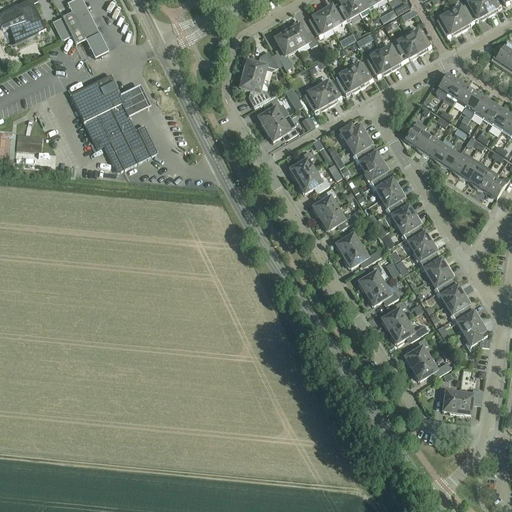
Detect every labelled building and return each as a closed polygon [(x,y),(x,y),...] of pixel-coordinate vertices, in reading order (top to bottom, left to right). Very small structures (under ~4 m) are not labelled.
[(336,8),(347,26),(351,24),(350,23),(359,18),(349,0),(343,0),(341,1),(343,4),(336,8)] [(349,0),(359,18),(360,18),(362,21),(371,16),(370,13),(373,11),(367,0),(349,0)] [(367,0),(373,11),(378,9),(377,8),(387,3),(385,0),(367,0)] [(475,0),(463,7),(475,27),(478,25),(477,23),(480,21),(482,24),(489,20),(477,0),(475,0)] [(477,0),(489,20),(495,16),(494,13),(497,12),(498,14),(502,12),(500,9),(501,9),(495,0),(477,0)] [(511,3),(511,0),(500,0),(505,7),(506,9),(510,7),(509,5),(511,3)] [(62,21),(71,40),(75,49),(87,43),(98,37),(80,1),(67,7),(72,16),(62,21)] [(31,3),(0,17),(0,27),(1,30),(2,30),(3,33),(10,31),(15,47),(16,48),(38,36),(45,32),(33,8),(31,3)] [(450,15),(462,35),(468,31),(466,29),(470,27),(471,29),(475,27),(463,7),(450,15)] [(321,13),(333,33),(342,28),(343,29),(347,26),(336,8),(329,12),(327,9),(321,13)] [(323,38),(333,33),(321,13),(314,16),(316,19),(308,23),(317,39),(318,39),(319,42),(324,39),(323,38)] [(455,39),(462,35),(450,15),(438,21),(439,23),(436,24),(446,41),(447,42),(451,40),(450,38),(453,36),(455,39)] [(388,16),(380,21),(383,27),(392,23),(388,16)] [(53,25),(62,44),(71,40),(62,21),(53,25)] [(287,34),(298,54),(308,48),(311,52),(317,48),(311,37),(306,40),(300,29),(294,32),(293,31),(287,34)] [(407,39),(418,60),(425,56),(424,53),(427,51),(428,53),(432,51),(431,49),(422,32),(419,34),(418,33),(407,39)] [(359,33),(353,37),(356,42),(362,39),(359,33)] [(376,33),(371,37),(373,41),(374,42),(380,39),(376,33)] [(287,60),(298,54),(287,34),(280,38),(281,39),(275,42),(282,54),(276,57),(283,69),(286,75),(293,71),(287,60)] [(98,37),(87,43),(95,60),(107,54),(98,37)] [(393,47),(405,67),(409,64),(407,62),(411,60),(412,63),(418,60),(407,39),(393,47)] [(345,41),(339,44),(343,51),(348,48),(345,41)] [(361,43),(356,46),(358,51),(364,48),(361,43)] [(354,45),(349,48),(352,54),(357,51),(354,45)] [(493,66),(511,78),(511,47),(507,45),(501,54),(493,66)] [(329,47),(322,51),(327,59),(334,55),(329,47)] [(380,54),(391,75),(398,71),(397,68),(400,67),(401,69),(405,67),(393,47),(380,54)] [(342,52),(339,53),(343,60),(347,57),(344,51),(343,51),(342,52)] [(385,79),(391,75),(380,54),(369,61),(369,62),(367,64),(376,80),(377,80),(378,82),(381,80),(380,78),(383,76),(385,79)] [(245,71),(243,78),(256,81),(263,83),(269,85),(272,75),(278,72),(283,69),(276,57),(271,60),(269,55),(260,60),(262,64),(260,68),(258,67),(248,65),(246,71),(245,71)] [(349,72),(361,93),(367,89),(365,86),(368,85),(369,87),(373,85),(372,82),(373,82),(363,66),(360,67),(359,66),(349,72)] [(314,69),(308,72),(312,78),(317,75),(314,69)] [(354,97),(361,93),(349,72),(338,78),(338,79),(335,81),(345,98),(346,100),(350,98),(349,96),(352,94),(354,97)] [(267,95),(269,85),(243,78),(241,85),(242,85),(240,92),(253,95),(252,99),(248,101),(254,110),(270,101),(267,95)] [(438,92),(437,94),(436,96),(436,97),(437,99),(444,103),(446,100),(456,85),(456,84),(446,78),(443,78),(442,79),(441,81),(442,83),(443,84),(438,92)] [(117,177),(139,166),(158,157),(144,129),(136,134),(129,120),(123,107),(125,106),(121,98),(112,79),(70,99),(97,153),(103,150),(117,177)] [(317,90),(329,110),(336,107),(334,104),(337,103),(338,105),(342,102),(341,100),(332,83),(329,85),(328,84),(317,90)] [(456,85),(446,100),(444,103),(453,109),(455,105),(455,106),(456,105),(465,90),(456,84),(456,85)] [(141,88),(121,98),(125,106),(123,107),(129,120),(151,110),(141,88)] [(322,114),(329,110),(317,90),(306,96),(307,97),(304,99),(314,116),(315,118),(319,116),(318,113),(321,112),(322,114)] [(456,105),(455,106),(464,111),(474,96),(465,90),(456,105)] [(474,96),(464,111),(473,117),(484,102),(474,96)] [(267,116),(258,121),(262,127),(261,128),(265,134),(284,122),(289,119),(282,108),(280,109),(277,103),(276,101),(263,108),(267,116)] [(484,102),(473,117),(483,123),(493,107),(484,102)] [(493,107),(483,123),(492,129),(502,113),(493,107)] [(502,113),(492,129),(501,135),(511,119),(502,113)] [(284,122),(265,134),(269,140),(270,140),(273,145),(282,140),(284,138),(287,143),(298,136),(294,130),(296,129),(289,119),(284,122)] [(511,119),(501,135),(510,141),(511,137),(511,119)] [(412,149),(414,150),(416,146),(423,136),(427,130),(417,124),(409,137),(407,136),(405,136),(404,137),(403,138),(402,140),(403,142),(412,150),(412,149)] [(312,125),(305,129),(308,134),(315,130),(312,125)] [(342,141),(347,150),(368,138),(364,131),(361,133),(357,126),(341,136),(339,138),(341,141),(342,141)] [(416,146),(414,150),(418,152),(417,154),(422,158),(432,141),(423,136),(416,146)] [(42,156),(44,141),(19,138),(17,154),(42,156)] [(353,160),(355,164),(373,153),(369,146),(372,144),(368,138),(347,150),(353,160)] [(432,141),(422,158),(427,160),(428,159),(432,162),(434,158),(441,147),(432,141)] [(434,158),(432,162),(436,165),(440,169),(450,153),(453,148),(444,143),(441,147),(434,158)] [(333,149),(327,153),(332,160),(337,156),(338,156),(333,149)] [(495,154),(500,157),(503,152),(498,149),(495,154)] [(358,167),(364,177),(384,164),(380,158),(377,160),(373,153),(355,164),(357,168),(358,167)] [(450,153),(440,169),(445,172),(446,171),(450,173),(452,170),(460,159),(450,153)] [(452,170),(450,173),(454,176),(454,177),(458,181),(472,160),(463,154),(460,159),(452,170)] [(296,182),(298,185),(316,174),(309,164),(313,161),(309,155),(298,161),(301,166),(290,173),(291,174),(290,175),(294,183),(296,182)] [(337,156),(332,160),(335,166),(341,163),(337,156)] [(472,160),(458,181),(463,183),(464,182),(469,185),(481,166),(472,160)] [(369,187),(371,191),(389,179),(385,173),(388,171),(384,164),(364,177),(370,186),(369,187)] [(481,166),(469,185),(473,188),(472,189),(477,193),(490,172),(481,166)] [(334,168),(328,172),(331,176),(337,173),(334,168)] [(346,171),(340,174),(344,180),(350,177),(346,171)] [(490,172),(477,193),(482,195),(482,194),(487,197),(497,181),(499,178),(490,172)] [(322,185),(316,174),(298,185),(300,188),(298,189),(303,197),(304,196),(305,197),(316,190),(319,196),(330,189),(326,183),(322,185)] [(374,194),(380,203),(400,191),(396,184),(394,186),(389,179),(371,191),(373,195),(374,194)] [(497,181),(487,197),(496,203),(506,188),(510,182),(508,181),(505,181),(504,181),(502,182),(501,183),(497,181)] [(385,213),(387,217),(406,206),(402,199),(404,197),(400,191),(380,203),(386,213),(385,213)] [(319,219),(321,223),(339,212),(332,201),(336,199),(332,192),(321,199),(325,204),(313,211),(314,212),(313,212),(317,220),(319,219)] [(351,196),(345,199),(348,205),(354,202),(351,196)] [(361,197),(356,200),(358,202),(360,206),(364,203),(361,197)] [(391,221),(396,230),(417,218),(413,211),(410,213),(406,206),(387,217),(390,221),(391,221)] [(345,222),(339,212),(321,223),(323,226),(321,227),(326,234),(327,234),(328,235),(339,228),(342,233),(359,223),(355,216),(345,222)] [(401,240),(404,244),(422,232),(418,226),(421,224),(417,218),(396,230),(402,240),(401,240)] [(342,257),(344,260),(362,249),(355,239),(359,236),(355,230),(344,236),(347,241),(336,248),(337,249),(336,250),(340,258),(342,257)] [(383,231),(377,234),(380,239),(386,236),(383,231)] [(407,247),(413,257),(433,244),(429,238),(426,239),(422,232),(404,244),(406,248),(407,247)] [(391,242),(385,246),(385,247),(388,252),(389,252),(395,249),(391,242)] [(417,266),(420,270),(438,259),(434,252),(437,251),(433,244),(413,257),(418,266),(417,266)] [(368,260),(362,249),(344,260),(346,263),(344,264),(349,272),(350,271),(351,272),(362,265),(365,270),(382,260),(378,254),(368,260)] [(423,274),(429,283),(449,271),(445,264),(443,266),(438,259),(420,270),(422,274),(423,274)] [(401,264),(395,268),(398,272),(404,268),(401,264)] [(365,295),(366,298),(385,287),(387,285),(382,277),(381,274),(382,274),(378,267),(367,274),(370,279),(359,286),(360,287),(359,287),(363,295),(365,295)] [(434,293),(436,297),(455,286),(451,279),(453,277),(449,271),(429,283),(435,293),(434,293)] [(396,272),(390,276),(392,280),(399,276),(396,272)] [(439,301),(445,310),(465,297),(461,291),(459,293),(455,286),(436,297),(438,301),(439,301)] [(391,297),(385,287),(366,298),(368,301),(367,302),(372,309),(373,309),(374,310),(385,303),(388,308),(399,302),(395,295),(391,297)] [(450,320),(452,324),(456,322),(471,312),(467,306),(469,304),(465,297),(445,310),(451,319),(450,320)] [(388,332),(389,335),(408,324),(401,314),(405,311),(401,305),(390,311),(393,316),(382,323),(383,324),(382,325),(386,333),(388,332)] [(430,309),(425,312),(428,318),(434,315),(430,309)] [(456,327),(461,336),(482,324),(478,317),(475,319),(471,312),(456,322),(452,324),(455,328),(456,327)] [(435,318),(430,320),(434,327),(439,324),(435,318)] [(414,335),(408,324),(389,335),(391,338),(390,339),(395,347),(396,346),(397,347),(408,340),(411,346),(428,335),(424,329),(414,335)] [(472,349),(480,344),(479,350),(480,350),(489,352),(490,344),(485,343),(483,343),(483,342),(484,341),(487,339),(483,332),(486,330),(482,324),(461,336),(467,346),(466,346),(465,347),(470,354),(474,352),(472,349)] [(410,370),(412,373),(431,362),(424,351),(428,349),(424,342),(413,349),(416,354),(405,361),(406,362),(404,362),(409,370),(410,370)] [(446,352),(441,355),(446,362),(451,359),(446,352)] [(437,372),(431,362),(412,373),(414,376),(413,377),(418,385),(419,384),(420,385),(431,378),(434,383),(451,373),(447,366),(437,372)] [(451,376),(443,379),(446,385),(454,382),(451,376)] [(449,417),(457,418),(457,416),(460,396),(447,394),(448,390),(441,389),(439,401),(445,402),(443,415),(450,416),(449,417)] [(457,416),(457,418),(464,419),(464,418),(471,419),(473,406),(481,407),(483,395),(472,393),(472,398),(460,396),(457,416)]
